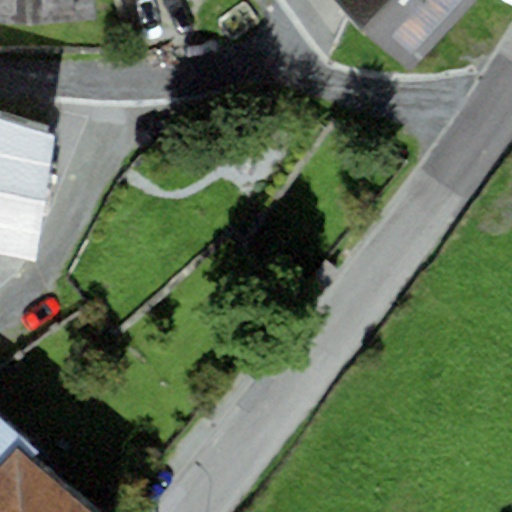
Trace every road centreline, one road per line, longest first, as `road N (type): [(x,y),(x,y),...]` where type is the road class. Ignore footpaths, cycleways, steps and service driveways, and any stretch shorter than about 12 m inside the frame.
road 1 (residential): [(0,75),(113,77),(247,65),(431,104),(473,131)]
road 2 (tertiary): [(180,511),(473,131)]
